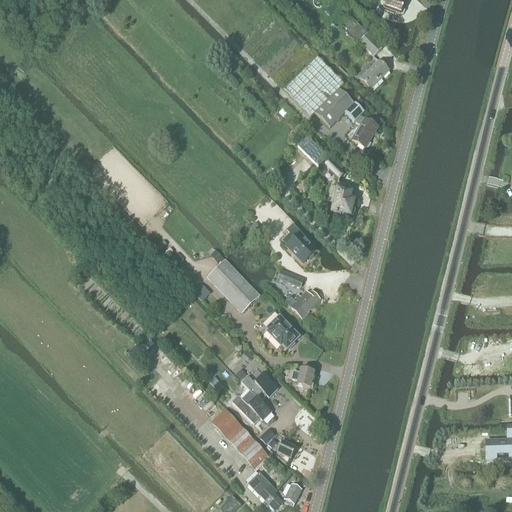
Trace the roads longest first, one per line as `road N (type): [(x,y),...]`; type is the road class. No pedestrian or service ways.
road 1 (secondary): [(314,511),(442,0)]
road 2 (tertiary): [(394,511),(511,33)]
